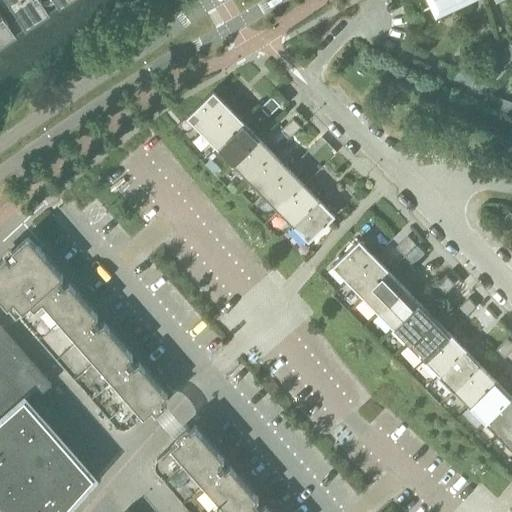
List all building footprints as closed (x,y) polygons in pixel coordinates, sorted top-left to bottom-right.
[(0,0),(0,2),(11,20),(18,16),(25,27),(49,12),(41,0),(0,0)] [(434,14),(461,2),(459,0),(418,0),(422,9),(432,4),(436,12),(434,12),(434,14)] [(0,44),(16,34),(6,19),(2,22),(0,19),(0,44)] [(511,60),(511,58),(511,45),(509,43),(501,52),(511,60)] [(471,86),(476,75),(454,65),(449,76),(471,86)] [(489,81),(478,76),(473,87),(484,92),(489,81)] [(202,132),(228,107),(213,91),(187,117),(202,132)] [(488,102),(498,106),(502,98),(491,94),(488,102)] [(271,96),(264,104),(260,108),(268,116),(280,105),(271,96)] [(243,122),(228,107),(202,132),(217,148),(243,122)] [(255,113),(263,121),(268,116),(260,108),(255,113)] [(292,118),(281,130),(289,138),(301,127),(292,118)] [(217,148),(232,163),(258,138),(243,122),(217,148)] [(273,153),(258,138),(232,163),(247,178),(273,153)] [(289,168),(273,153),(247,178),(262,194),(289,168)] [(262,194),(277,209),(304,183),(289,168),(262,194)] [(319,199),(304,183),(277,209),(293,224),(319,199)] [(319,199),(293,224),(308,240),(334,215),(319,199)] [(511,225),(511,214),(509,212),(500,220),(509,229),(511,225)] [(28,236),(13,250),(16,253),(9,260),(5,255),(0,260),(0,297),(16,316),(18,314),(21,317),(60,283),(57,279),(62,274),(37,245),(36,246),(28,236)] [(407,236),(396,247),(404,256),(416,244),(407,236)] [(333,266),(348,281),(374,255),(359,240),(333,266)] [(424,253),(416,244),(404,256),(413,264),(424,253)] [(389,271),(374,255),(348,281),(363,296),(389,271)] [(363,296),(378,312),(404,286),(389,271),(363,296)] [(454,284),(446,275),(435,286),(443,295),(454,284)] [(60,283),(21,317),(56,357),(95,322),(92,318),(97,313),(70,282),(64,287),(60,283)] [(419,302),(404,286),(378,312),(393,327),(419,302)] [(468,298),(456,309),(465,317),(476,306),(468,298)] [(393,327),(408,343),(434,317),(419,302),(393,327)] [(450,333),(434,317),(408,343),(423,358),(450,333)] [(95,322),(56,357),(90,397),(130,362),(127,358),(132,353),(104,322),(99,326),(95,322)] [(0,511),(60,511),(61,511),(85,485),(78,478),(87,470),(29,403),(13,385),(34,365),(35,365),(0,324),(0,511)] [(439,374),(465,348),(450,333),(423,358),(439,374)] [(511,342),(507,338),(496,349),(504,358),(511,349),(511,342)] [(480,364),(465,348),(439,374),(454,389),(480,364)] [(130,362),(90,397),(115,425),(116,426),(118,427),(120,428),(122,428),(123,428),(125,428),(127,428),(129,427),(130,426),(151,407),(155,412),(171,398),(139,361),(134,366),(130,362)] [(454,389),(469,405),(495,379),(480,364),(454,389)] [(510,394),(495,379),(469,405),(461,412),(475,427),(483,419),(484,420),(510,394)] [(484,420),(499,435),(511,422),(511,396),(510,394),(484,420)] [(224,457),(191,420),(175,434),(179,438),(158,457),(156,458),(155,460),(155,462),(154,464),(154,465),(154,467),(155,469),(156,471),(157,472),(181,500),(222,465),(219,462),(224,457)] [(511,422),(499,435),(511,448),(511,422)] [(222,465),(181,500),(191,511),(248,511),(257,505),(254,501),(258,497),(230,465),(225,469),(222,465)]
